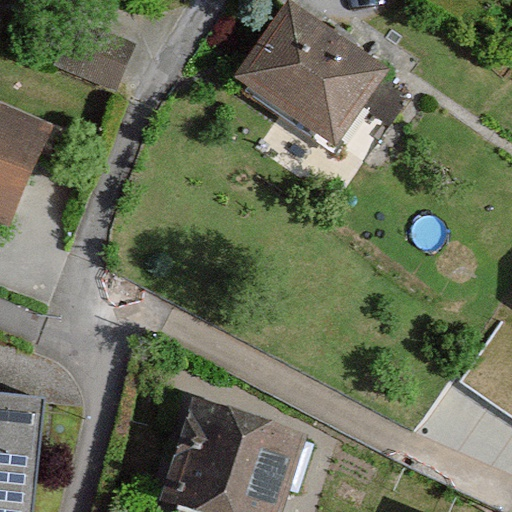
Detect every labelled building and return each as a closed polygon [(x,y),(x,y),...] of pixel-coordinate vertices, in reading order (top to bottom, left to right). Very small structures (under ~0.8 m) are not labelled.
[(279,14),(224,92),(332,167),(386,88),(279,14)] [(0,112),(0,242),(0,243),(49,135),(0,112)] [(466,377),(511,410),(511,320),(510,318),(466,377)] [(0,406),(0,511),(23,511),(32,409),(0,406)] [(283,511),(305,448),(182,410),(153,511),(283,511)]
